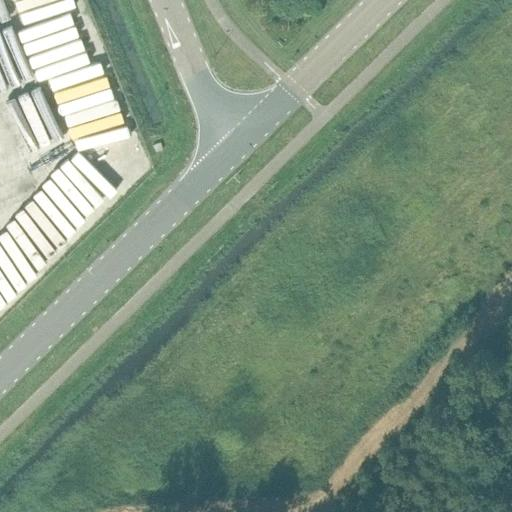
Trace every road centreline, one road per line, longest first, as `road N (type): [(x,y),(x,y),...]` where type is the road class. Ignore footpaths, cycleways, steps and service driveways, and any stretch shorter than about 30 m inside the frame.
road 1 (unclassified): [(0,377),(225,163)]
road 2 (unclassified): [(225,163),(398,0)]
road 3 (unclassified): [(225,163),(160,0)]
